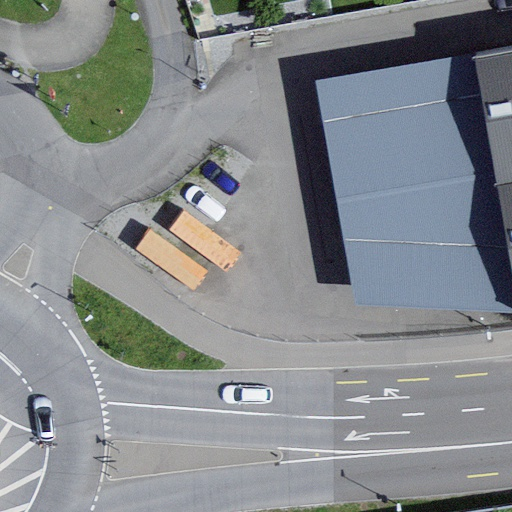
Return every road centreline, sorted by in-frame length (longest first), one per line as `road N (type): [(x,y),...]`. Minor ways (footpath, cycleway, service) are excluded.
road 1 (secondary): [(465,428),(40,396)]
road 2 (unknown): [(511,36),(256,83),(150,140)]
road 3 (secondary): [(187,495),(271,485),(465,428)]
road 4 (secondary): [(43,511),(187,495)]
